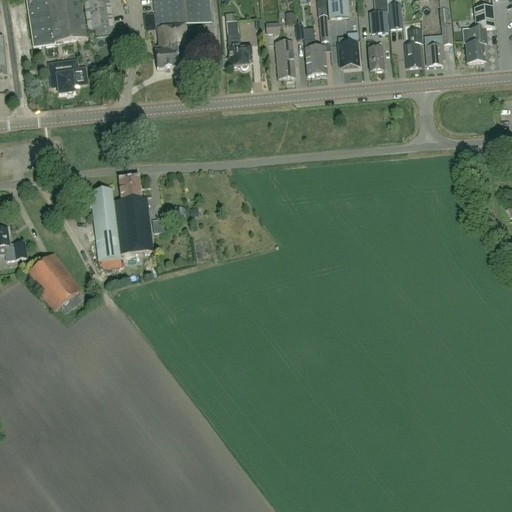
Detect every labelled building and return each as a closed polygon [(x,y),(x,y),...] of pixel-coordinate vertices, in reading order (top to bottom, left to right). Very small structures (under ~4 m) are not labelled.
[(79,0),(29,0),(25,1),(33,50),(55,47),(54,45),(85,40),(79,0)] [(96,39),(114,37),(108,0),(83,0),(88,34),(95,33),(96,39)] [(185,27),(211,25),(208,0),(153,0),(156,30),(158,30),(159,48),(154,48),(157,72),(179,70),(177,51),(188,50),(185,27)] [(326,0),(329,21),(349,20),(347,0),(326,0)] [(373,0),(375,15),(369,16),(370,32),(371,37),(388,36),(388,32),(387,15),(388,15),(386,0),(373,0)] [(403,30),(399,0),(387,0),(391,32),(403,30)] [(485,64),(483,45),(482,45),(482,44),(484,42),(483,32),(495,31),(493,9),(474,11),(476,31),(463,33),(464,45),(466,47),(468,66),(485,64)] [(440,12),(441,28),(450,27),(449,12),(440,12)] [(320,45),(328,45),(326,20),(318,20),(320,45)] [(227,21),(227,33),(238,33),(238,21),(227,21)] [(279,32),(279,24),(265,25),(266,36),(280,36),(279,32)] [(427,69),(435,68),(443,68),(442,59),(444,59),(443,48),(452,47),(450,27),(442,28),(442,38),(424,39),(427,69)] [(410,33),(412,46),(404,46),(406,67),(409,66),(409,70),(422,69),(419,46),(423,46),(421,32),(410,33)] [(347,41),(338,41),(340,65),(342,65),(343,70),(358,69),(356,43),(358,43),(357,35),(347,35),(347,41)] [(249,68),(248,63),(252,63),(250,47),(240,48),(239,37),(227,38),(228,50),(229,50),(230,61),(228,61),(229,70),(241,69),(241,70),(242,71),(243,72),(244,72),(245,72),(246,72),(246,71),(247,71),(247,70),(248,69),(248,68),(249,68)] [(316,53),(316,50),(315,43),(304,44),(307,79),(316,78),(314,53),(316,53)] [(292,44),(284,45),(286,81),(295,80),(292,44)] [(286,81),(284,45),(275,45),(278,81),(286,81)] [(367,45),(368,51),(370,74),(383,72),(381,50),(375,51),(375,45),(367,45)] [(325,49),(316,50),(316,53),(314,53),(316,78),(327,77),(325,49)] [(61,71),(59,72),(59,73),(59,76),(51,77),(50,79),(52,88),(53,89),(57,89),(59,97),(66,96),(67,98),(73,97),(73,95),(75,95),(73,86),(76,86),(75,76),(78,76),(76,65),(74,63),(60,65),(61,71)] [(121,202),(113,203),(112,191),(90,194),(98,263),(120,261),(119,257),(153,253),(147,200),(141,200),(139,180),(119,182),(121,202)] [(14,249),(10,249),(7,230),(0,230),(0,249),(4,249),(7,263),(27,261),(24,245),(14,247),(14,249)] [(60,308),(74,298),(82,292),(54,256),(26,277),(54,313),(60,309),(60,308)] [(80,305),(74,298),(60,308),(66,316),(80,305)]
